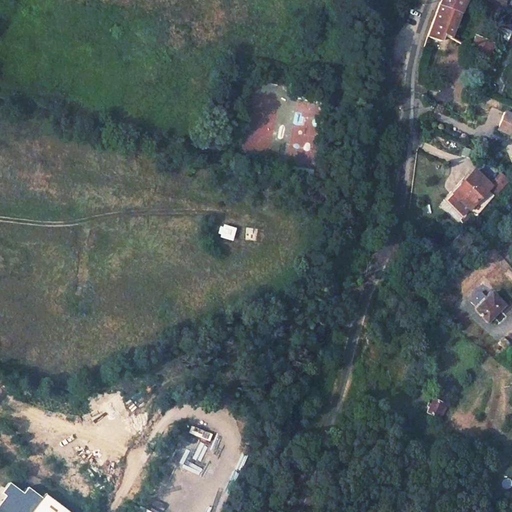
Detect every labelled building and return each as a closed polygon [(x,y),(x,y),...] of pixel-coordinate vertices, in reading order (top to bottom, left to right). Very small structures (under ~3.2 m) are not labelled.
[(440,0),(427,37),(440,41),(443,33),(450,37),(463,3),(464,0),(440,0)] [(475,37),(469,50),(488,58),(494,44),(475,37)] [(317,167),(321,99),(248,95),(245,155),(278,157),(279,140),(273,140),(273,123),(286,124),(284,165),(317,167)] [(511,137),(511,117),(504,114),(499,130),(498,132),(511,137)] [(474,170),(445,201),(463,217),(471,209),(479,217),(497,197),(489,189),(492,186),(474,170)] [(219,227),(217,233),(220,234),(219,237),(230,240),(234,228),(223,225),(222,228),(219,227)] [(245,239),(256,239),(257,228),(245,228),(245,239)] [(90,229),(85,248),(96,251),(99,241),(95,240),(98,231),(90,229)] [(492,292),(476,309),(488,322),(505,305),(492,292)] [(511,344),(503,338),(499,343),(510,352),(511,349),(511,344)] [(432,399),(426,413),(437,418),(443,404),(432,399)] [(191,425),(188,433),(209,440),(211,433),(191,425)] [(62,511),(39,494),(36,497),(23,487),(19,493),(5,482),(1,488),(2,495),(0,497),(0,511),(62,511)]
